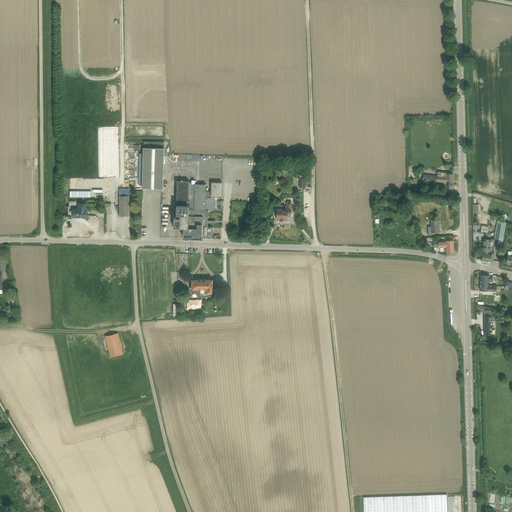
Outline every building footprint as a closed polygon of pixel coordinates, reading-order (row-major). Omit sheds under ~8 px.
[(143,147),(142,188),(163,188),(164,142),(144,141),(143,147)] [(453,174),(447,174),(447,172),(437,171),(436,176),(423,175),(423,180),(437,181),(447,183),(447,181),(453,181),(453,174)] [(215,197),(212,197),(212,196),(211,196),(212,183),(206,182),(206,184),(189,183),(190,180),(177,180),(177,200),(176,217),(174,217),(174,228),(184,228),(183,237),(185,238),(192,238),(193,238),(213,238),(213,227),(208,227),(208,210),(215,210),(215,197)] [(212,183),(211,196),(212,196),(222,196),(222,182),(212,182),(212,183)] [(276,212),(277,212),(277,220),(287,220),(287,214),(289,214),(289,216),(290,216),(290,209),(291,209),(292,202),(287,202),(287,198),(284,198),(284,204),(287,204),(287,205),(278,204),(278,209),(277,209),(276,212)] [(87,203),(78,203),(78,208),(73,208),(73,210),(72,210),(71,211),(71,213),(72,215),(73,215),(73,217),(86,217),(87,203)] [(502,247),(503,241),(506,223),(505,222),(505,220),(499,219),(499,221),(497,221),(494,239),(498,240),(497,246),(502,247)] [(431,232),(439,232),(439,220),(431,220),(431,225),(431,231),(431,232)] [(493,241),(490,241),(490,239),(484,239),(482,260),(491,261),(491,260),(493,261),(494,252),(492,252),(492,246),(493,241)] [(453,240),(433,241),(434,247),(444,247),(444,251),(446,251),(447,253),(453,252),(454,251),(453,240)] [(179,273),(178,281),(187,282),(187,274),(179,273)] [(488,285),(488,280),(492,281),(492,276),(489,276),(481,275),(480,281),(485,281),(484,287),(487,287),(488,287),(488,288),(491,288),(492,288),(493,288),(494,288),(494,286),(488,285)] [(192,279),(192,284),(191,284),(191,289),(192,289),(192,293),(197,293),(197,296),(200,296),(200,289),(202,289),(202,279),(197,279),(196,278),(194,278),(193,279),(192,279)] [(206,293),(208,293),(212,293),(212,289),(213,289),(213,285),(213,279),(212,279),(211,278),(209,278),(208,279),(202,279),(202,289),(204,289),(204,293),(206,293)] [(480,281),(480,290),(497,291),(497,286),(494,286),(494,288),(493,288),(492,288),(491,288),(488,288),(488,287),(487,287),(484,287),(485,281),(480,281)] [(187,310),(202,309),(202,299),(187,299),(187,310)] [(118,333),(106,336),(111,356),(123,353),(118,333)] [(447,511),(459,511),(459,503),(447,503),(447,511)]
